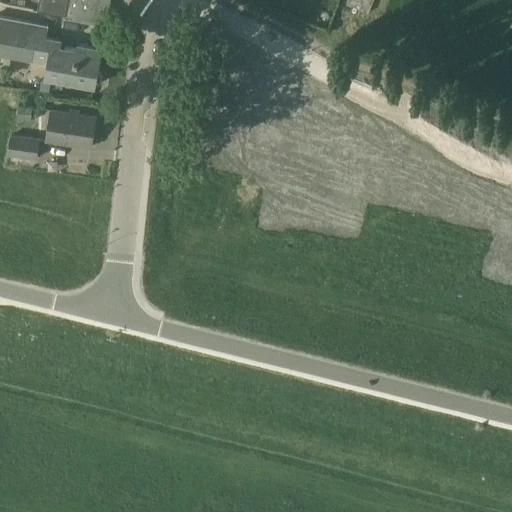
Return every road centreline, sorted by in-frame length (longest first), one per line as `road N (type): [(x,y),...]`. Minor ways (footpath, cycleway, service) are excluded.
road 1 (unclassified): [(511,418),(113,316)]
road 2 (residential): [(113,316),(145,0)]
road 3 (unknown): [(287,127),(511,180)]
road 4 (unknown): [(126,208),(215,199),(270,175),(287,127)]
road 5 (unknown): [(287,127),(289,91),(271,38),(254,18),(217,0)]
